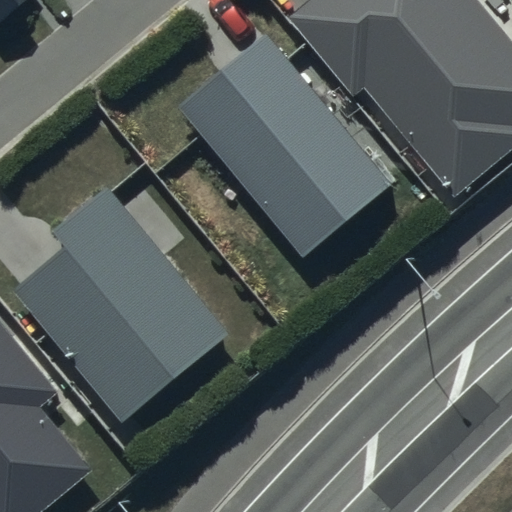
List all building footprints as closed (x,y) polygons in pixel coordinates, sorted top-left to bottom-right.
[(0,0),(0,18),(22,0),(0,0)] [(310,0),(288,18),(355,98),(364,91),(454,197),(511,148),(511,39),(478,0),(310,0)] [(265,34),(178,107),(302,255),(389,183),(265,34)] [(230,335),(108,187),(51,234),(64,249),(12,292),(122,425),(230,335)] [(0,511),(40,511),(91,470),(41,409),(58,395),(0,324),(0,511)]
